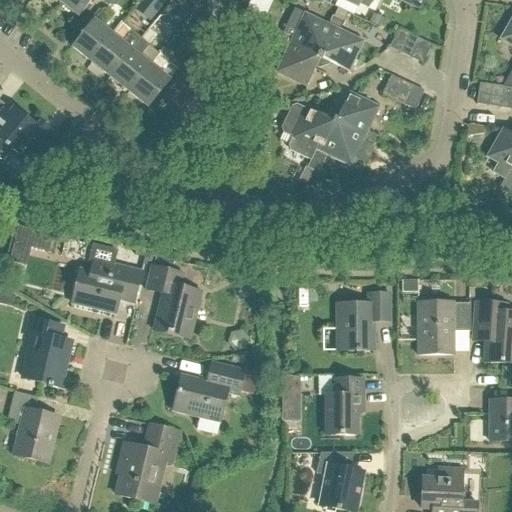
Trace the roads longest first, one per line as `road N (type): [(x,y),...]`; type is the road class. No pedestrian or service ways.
road 1 (residential): [(0,50),(178,192),(277,220),(310,219),(406,181),(447,153),(461,0)]
road 2 (residential): [(397,441),(398,385),(435,383),(452,396),(454,417),(423,441)]
road 3 (residential): [(77,511),(114,373)]
